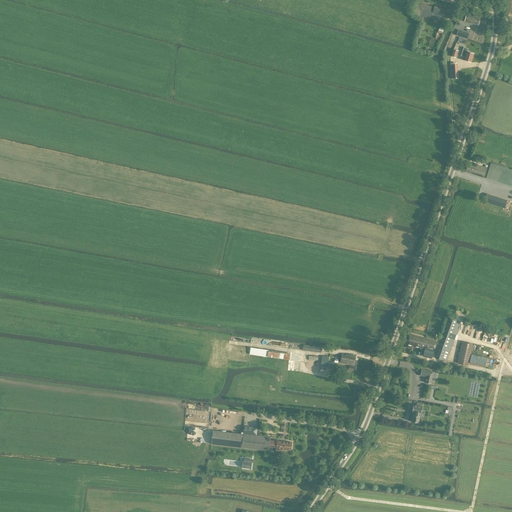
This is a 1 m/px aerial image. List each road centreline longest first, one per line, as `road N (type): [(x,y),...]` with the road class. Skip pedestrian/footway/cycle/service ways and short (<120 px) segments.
road 1 (secondary): [(309,511),(369,414),(492,50),(494,0)]
road 2 (track): [(505,355),(471,511)]
